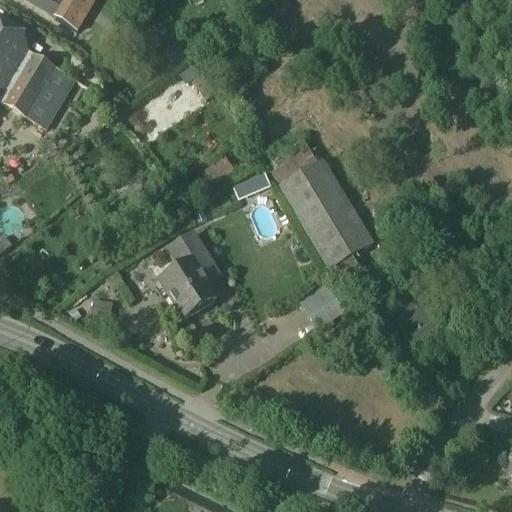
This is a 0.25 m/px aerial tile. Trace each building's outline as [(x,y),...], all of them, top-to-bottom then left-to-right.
[(16,0),(46,17),(56,0),(55,0),(67,0),(54,23),(75,35),(95,0),(13,0),(15,1),(16,0)] [(0,106),(26,122),(46,133),(75,85),(0,39),(0,106)] [(202,78),(192,86),(206,105),(216,98),(202,78)] [(374,248),(324,164),(317,168),(304,146),(286,157),(291,165),(278,173),(271,178),(279,191),(278,192),(328,276),(330,275),(342,296),(347,294),(350,300),(357,297),(353,290),(365,282),(352,261),(374,248)] [(239,202),(269,190),(264,177),(234,189),(239,202)] [(212,322),(221,316),(214,304),(216,302),(210,291),(223,283),(194,238),(176,249),(168,255),(179,274),(160,286),(184,323),(204,309),(212,322)] [(327,287),(300,305),(317,332),(345,314),(327,287)] [(432,349),(430,345),(446,334),(423,299),(418,293),(409,299),(408,298),(391,309),(397,317),(392,321),(416,355),(418,358),(432,349)]
